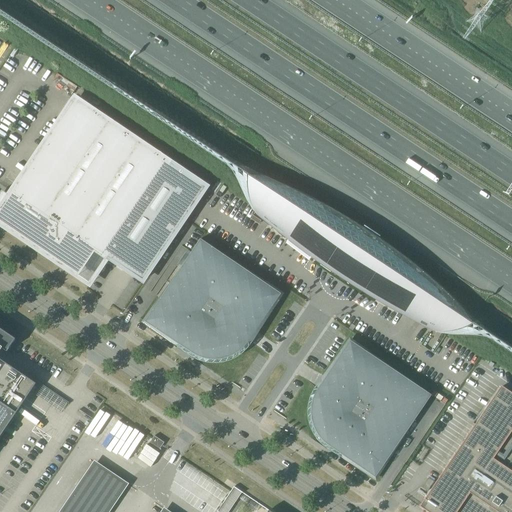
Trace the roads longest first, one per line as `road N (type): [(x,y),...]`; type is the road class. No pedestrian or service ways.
road 1 (motorway): [(102,0),(511,270)]
road 2 (tertiary): [(346,511),(0,277)]
road 3 (motorway): [(176,0),(511,221)]
road 4 (motorway): [(511,172),(250,0)]
road 5 (motorway): [(511,125),(322,0)]
